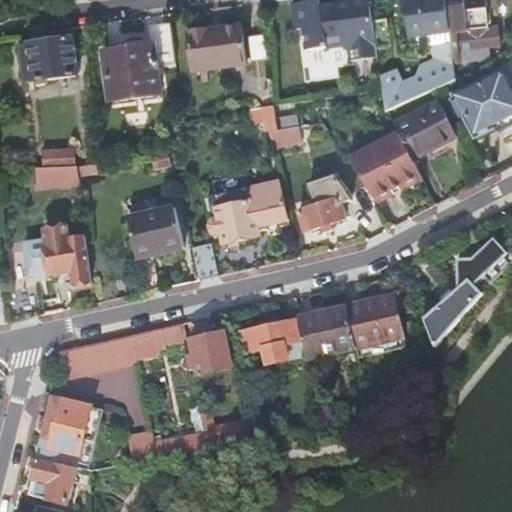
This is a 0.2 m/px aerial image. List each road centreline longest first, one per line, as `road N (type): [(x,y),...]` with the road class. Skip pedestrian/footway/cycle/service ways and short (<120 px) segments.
road 1 (residential): [(511,183),(366,266),(32,339)]
road 2 (residential): [(24,20),(163,0)]
road 3 (residential): [(32,339),(0,465)]
